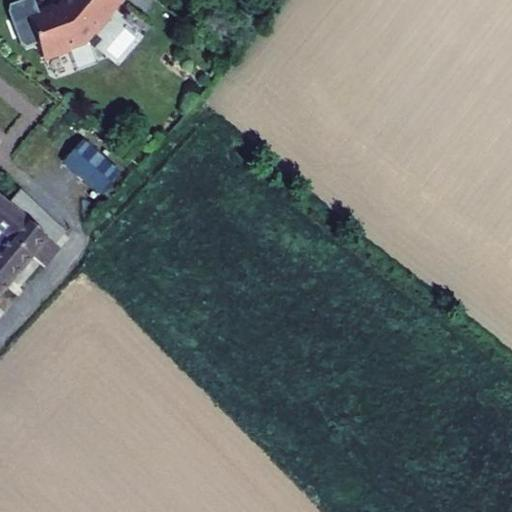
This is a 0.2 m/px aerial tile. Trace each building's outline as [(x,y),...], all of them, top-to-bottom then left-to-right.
[(72,6),(95,44),(105,32),(109,32),(119,20),(119,16),(132,0),(75,0),(76,1),(72,6)] [(72,6),(72,10),(68,11),(65,5),(42,12),(50,37),(48,41),(55,61),(81,52),(80,49),(95,44),(72,6)] [(98,191),(119,166),(84,137),(63,162),(98,191)] [(0,221),(2,222),(17,204),(0,190),(0,221)] [(18,235),(0,256),(0,261),(20,279),(41,255),(54,265),(69,248),(17,204),(2,222),(18,235)] [(0,301),(1,302),(20,279),(0,261),(0,301)]
